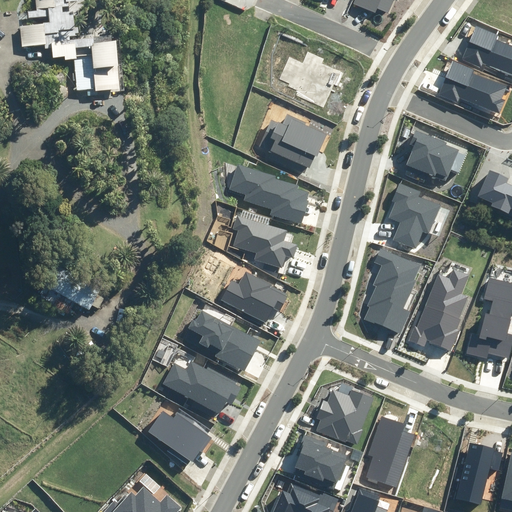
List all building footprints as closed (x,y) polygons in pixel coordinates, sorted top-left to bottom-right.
[(22,49),(47,46),(46,35),(76,32),(74,13),(63,15),(63,9),(69,8),(68,0),(35,0),(38,19),(49,18),(50,24),(20,28),(22,49)] [(355,0),(354,4),(375,13),(377,8),(388,13),(393,0),(395,0),(397,1),(397,0),(355,0)] [(484,62),(511,74),(511,45),(497,39),(499,35),(475,25),(460,59),(482,68),(484,62)] [(120,91),(116,45),(76,49),(76,47),(64,47),(64,44),(52,45),(53,61),(65,60),(66,63),(75,63),(78,92),(96,90),(96,93),(120,91)] [(460,98),(499,113),(505,99),(502,98),(507,86),(473,73),(475,70),(453,62),(440,96),(458,103),(460,98)] [(40,82),(36,78),(31,83),(36,87),(40,82)] [(261,146),(310,167),(315,156),(317,157),(327,135),(305,125),(306,122),(287,114),(283,125),(272,120),(261,146)] [(406,165),(446,181),(451,170),(459,173),(466,155),(459,152),(459,150),(447,145),(447,142),(416,130),(410,145),(413,146),(406,165)] [(270,214),(302,224),(309,201),(306,200),(309,192),(297,189),(298,186),(275,179),(276,176),(237,165),(230,189),(245,194),(244,200),(272,209),(270,214)] [(511,185),(507,183),(509,178),(489,170),(478,197),(492,203),(490,207),(511,216),(511,185)] [(393,240),(415,248),(422,231),(429,234),(440,205),(419,197),(421,192),(400,183),(392,201),(396,202),(389,218),(400,222),(393,240)] [(254,260),(282,269),(286,256),(292,258),(296,245),(284,241),(287,231),(237,216),(233,229),(239,230),(234,246),(256,253),(254,260)] [(365,319),(400,335),(410,311),(403,308),(416,281),(414,280),(420,266),(381,248),(375,261),(382,265),(373,285),(376,286),(367,306),(370,307),(365,319)] [(39,299),(68,316),(75,304),(89,312),(100,291),(57,266),(39,299)] [(429,343),(451,351),(459,330),(458,329),(462,319),(460,318),(468,297),(461,294),(469,275),(453,269),(449,278),(439,274),(418,327),(415,326),(409,341),(425,348),(428,340),(430,341),(429,343)] [(222,300),(265,323),(268,318),(270,319),(275,310),(280,312),(287,297),(286,296),(288,293),(246,272),(239,284),(232,280),(222,300)] [(489,354),(510,359),(511,349),(511,335),(507,334),(511,312),(511,283),(489,278),(484,299),(492,301),(489,314),(485,313),(480,336),(471,333),(466,354),(487,359),(489,354)] [(215,356),(245,371),(260,341),(201,311),(195,321),(192,320),(188,328),(204,336),(200,344),(208,348),(210,344),(219,349),(215,356)] [(164,385),(221,414),(227,402),(232,405),(241,387),(235,384),(238,379),(209,364),(207,368),(191,360),(187,369),(175,363),(164,385)] [(317,418),(320,420),(316,432),(345,442),(346,441),(357,445),(363,431),(361,430),(373,398),(352,390),(349,396),(333,390),(328,402),(324,400),(317,418)] [(168,451),(187,465),(190,460),(192,462),(200,450),(202,452),(212,438),(207,434),(210,430),(180,409),(173,418),(162,411),(148,431),(171,447),(168,451)] [(367,477),(397,487),(414,435),(402,431),(404,424),(381,417),(368,456),(373,457),(367,477)] [(303,448),(293,474),(333,489),(346,455),(326,447),(327,443),(304,434),(299,447),(303,448)] [(456,499),(481,505),(489,468),(498,470),(502,452),(495,451),(495,448),(469,442),(456,499)] [(511,451),(511,452),(499,508),(511,510),(511,451)] [(329,511),(330,511),(332,511),(333,511),(339,498),(321,491),(320,494),(290,482),(287,491),(283,490),(274,511),(271,511),(329,511)] [(103,511),(176,511),(181,507),(167,494),(160,502),(143,487),(135,496),(131,492),(127,497),(125,495),(118,503),(114,500),(103,511)] [(386,511),(387,511),(377,507),(381,497),(360,489),(351,511),(386,511)]
